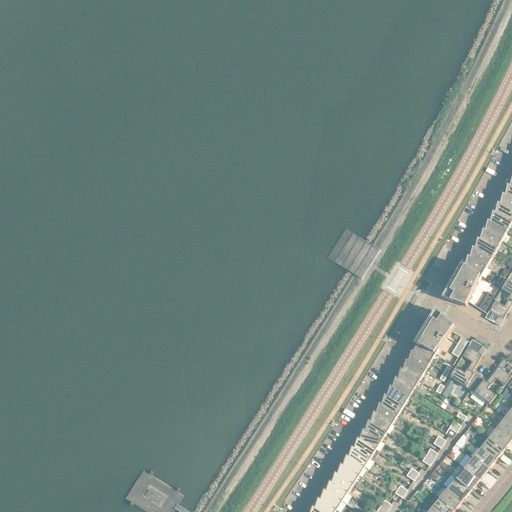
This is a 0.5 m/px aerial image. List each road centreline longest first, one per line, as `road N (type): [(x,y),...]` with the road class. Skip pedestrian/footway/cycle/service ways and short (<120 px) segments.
road 1 (tertiary): [(249,511),(425,238),(511,67)]
road 2 (residential): [(293,511),(430,298)]
road 3 (residential): [(430,298),(511,154)]
